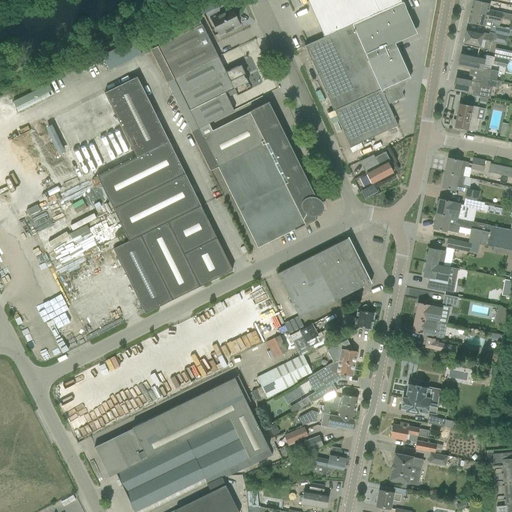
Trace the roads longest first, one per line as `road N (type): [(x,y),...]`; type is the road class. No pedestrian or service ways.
road 1 (unclassified): [(34,384),(357,220)]
road 2 (residential): [(346,511),(400,259),(393,215)]
road 3 (unclassified): [(357,220),(256,0)]
road 4 (unclassified): [(100,511),(34,384)]
road 5 (residential): [(425,136),(449,0)]
